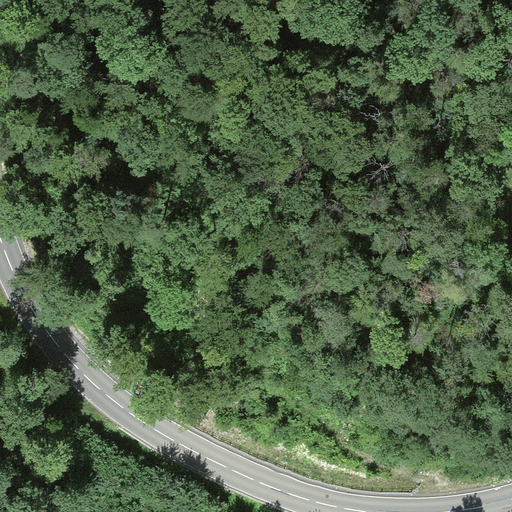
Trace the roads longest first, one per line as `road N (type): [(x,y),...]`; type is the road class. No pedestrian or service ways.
road 1 (track): [(502,500),(437,480),(318,417),(246,340),(200,272),(174,194),(172,0)]
road 2 (tertiary): [(0,238),(26,302),(57,345),(140,426),(278,495),(356,510),(429,511)]
road 3 (track): [(140,426),(95,306)]
